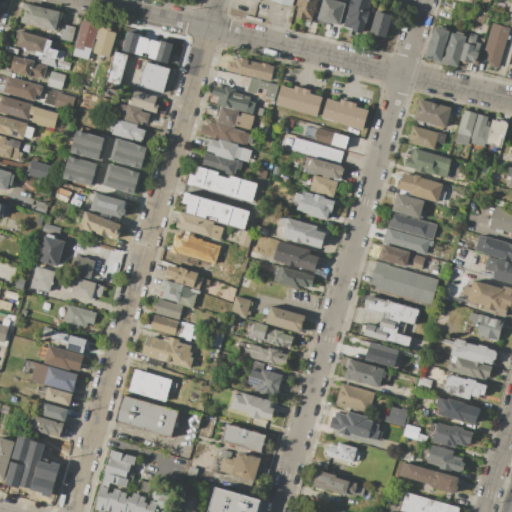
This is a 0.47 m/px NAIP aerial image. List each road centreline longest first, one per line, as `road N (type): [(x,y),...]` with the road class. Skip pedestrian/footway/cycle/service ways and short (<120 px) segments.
road 1 (residential): [(278,511),(426,0)]
road 2 (residential): [(73,511),(218,0)]
road 3 (residential): [(511,100),(92,0)]
